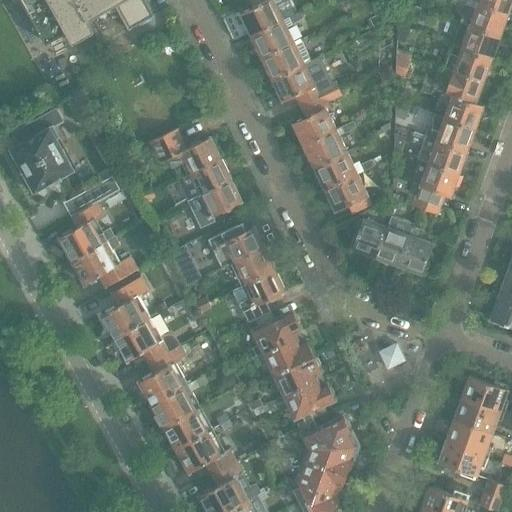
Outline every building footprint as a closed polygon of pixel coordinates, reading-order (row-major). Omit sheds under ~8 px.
[(13,0),(14,1),(16,0),(22,0),(47,44),(68,32),(74,43),(95,32),(102,45),(107,42),(93,18),(115,6),(129,31),(154,16),(145,0),(13,0)] [(249,0),(254,8),(241,14),(252,37),(284,21),(273,0),(249,0)] [(511,0),(471,0),(479,3),(509,14),(511,3),(511,0)] [(479,3),(470,27),(485,32),(486,30),(501,35),(509,14),(479,3)] [(388,11),(370,19),(376,30),(393,22),(388,11)] [(301,15),(290,20),(293,26),(304,20),(301,15)] [(252,37),(256,46),(255,46),(260,57),(261,56),(262,58),(294,43),(284,21),(252,37)] [(411,29),(399,24),(398,40),(406,43),(411,29)] [(470,27),(463,48),(493,59),(501,35),(486,30),(485,32),(470,27)] [(262,58),(263,60),(262,61),(267,71),(268,71),(273,80),(305,64),(312,61),(302,39),(294,43),(262,58)] [(454,71),(454,72),(469,77),(470,75),(485,80),(493,59),(463,48),(453,44),(445,67),(454,71)] [(414,55),(398,49),(397,75),(405,78),(414,55)] [(305,64),(273,80),(283,102),(296,96),(304,112),(327,101),(342,94),(336,83),(322,90),(314,74),(311,76),(305,64)] [(392,81),(392,65),(378,72),(384,84),(392,81)] [(435,89),(446,93),(454,96),(476,104),(476,103),(485,80),(470,75),(469,77),(454,72),(454,71),(445,67),(443,66),(437,83),(435,89)] [(423,85),(435,89),(437,83),(425,79),(423,85)] [(423,85),(421,91),(433,95),(435,89),(423,85)] [(454,96),(445,119),(460,125),(461,123),(476,128),(484,106),(476,103),(476,104),(454,96)] [(306,118),(294,124),(304,145),(336,130),(326,109),(330,107),(327,101),(304,112),(306,118)] [(406,121),(411,106),(396,101),(396,118),(406,121)] [(445,119),(437,141),(467,152),(476,128),(461,123),(460,125),(445,119)] [(391,122),(380,128),(383,133),(390,130),(391,122)] [(54,127),(12,150),(14,154),(10,157),(19,173),(65,148),(54,127)] [(178,129),(150,143),(160,163),(169,159),(173,167),(182,162),(188,175),(221,159),(211,137),(201,142),(201,140),(190,145),(191,147),(188,148),(178,129)] [(309,155),(307,156),(312,166),(314,165),(315,167),(347,152),(336,130),(304,145),(309,155)] [(407,138),(396,134),(396,150),(402,153),(407,138)] [(429,163),(429,165),(444,170),(445,168),(460,173),(467,152),(437,141),(425,136),(417,158),(429,163)] [(65,148),(19,173),(28,190),(33,187),(35,192),(77,169),(65,148)] [(316,170),(314,171),(319,181),(321,180),(325,189),(358,174),(347,152),(315,167),(316,170)] [(221,159),(188,175),(199,196),(232,180),(221,159)] [(371,160),(360,165),(363,171),(374,166),(371,160)] [(429,165),(421,187),(445,195),(451,197),(460,173),(445,168),(444,170),(429,165)] [(358,174),(325,189),(336,212),(349,205),(353,214),(372,204),(358,174)] [(71,217),(98,202),(120,190),(113,176),(66,202),(65,200),(62,201),(71,217)] [(199,196),(205,209),(196,213),(200,222),(222,212),(223,214),(234,208),(233,206),(242,202),(232,180),(199,196)] [(414,184),(409,195),(417,198),(428,202),(441,207),(445,195),(421,187),(414,184)] [(149,185),(138,191),(141,198),(152,192),(149,185)] [(152,192),(141,198),(144,204),(155,198),(152,192)] [(393,199),(385,202),(387,207),(394,209),(399,195),(395,194),(393,199)] [(428,202),(417,198),(414,205),(425,209),(428,202)] [(62,234),(63,236),(60,238),(73,261),(108,241),(96,219),(104,214),(98,202),(72,217),(78,228),(72,231),(71,229),(62,234)] [(428,202),(425,209),(438,214),(441,207),(428,202)] [(354,246),(354,248),(354,250),(377,258),(387,227),(365,219),(363,220),(358,236),(355,236),(352,244),(354,246)] [(234,237),(212,247),(223,269),(232,265),(265,249),(254,227),(245,231),(244,230),(233,235),(234,237)] [(379,259),(379,262),(387,265),(389,262),(399,266),(410,236),(387,227),(377,258),(379,259)] [(158,231),(147,236),(160,262),(172,256),(170,253),(158,231)] [(428,261),(434,244),(410,236),(399,266),(423,274),(424,271),(427,271),(430,263),(428,261)] [(90,284),(99,279),(98,277),(105,273),(111,285),(138,270),(131,257),(120,263),(113,250),(120,246),(116,237),(108,242),(108,241),(73,261),(86,283),(89,282),(90,284)] [(185,245),(170,253),(172,256),(179,270),(194,262),(185,245)] [(265,249),(232,265),(242,286),(275,270),(265,249)] [(502,291),(501,294),(511,297),(511,269),(510,269),(506,280),(504,279),(500,290),(502,291)] [(276,296),(286,292),(275,270),(242,286),(248,298),(239,303),(249,323),(271,312),(267,303),(277,298),(276,296)] [(511,327),(511,297),(501,294),(491,320),(495,321),(494,323),(504,327),(505,325),(511,327)] [(105,311),(106,313),(103,315),(116,338),(151,318),(138,295),(115,308),(114,306),(105,311)] [(207,297),(195,302),(198,308),(209,302),(207,297)] [(164,302),(155,308),(159,314),(168,309),(164,302)] [(209,302),(198,308),(201,313),(212,308),(209,302)] [(168,309),(159,314),(162,320),(171,315),(168,309)] [(254,331),(261,345),(250,350),(254,359),(265,354),(297,338),(294,331),(301,327),(300,325),(300,321),(298,316),(295,315),(294,312),(254,331)] [(151,318),(116,338),(129,360),(132,359),(132,361),(142,356),(141,354),(142,353),(148,364),(180,346),(178,342),(176,339),(173,336),(169,335),(167,335),(162,337),(151,318)] [(314,354),(314,351),(312,346),(309,344),(308,342),(301,345),(297,338),(265,354),(275,375),(315,356),(314,354)] [(397,344),(380,352),(388,369),(406,361),(397,344)] [(180,346),(148,364),(154,374),(152,375),(151,373),(142,378),(143,380),(141,382),(154,405),(188,385),(176,363),(186,357),(180,346)] [(322,370),(321,368),(321,365),(319,360),(315,358),(315,356),(275,375),(285,397),(318,381),(314,374),(322,370)] [(465,387),(466,389),(463,398),(477,403),(478,401),(506,411),(510,401),(505,399),(510,386),(494,380),(493,384),(471,376),(470,379),(468,381),(465,387)] [(318,381),(285,397),(296,419),(336,400),(335,398),(335,394),(333,389),(330,387),(329,385),(321,388),(318,381)] [(188,385),(154,405),(166,427),(201,408),(188,385)] [(456,417),(455,419),(493,433),(498,420),(503,422),(506,411),(478,401),(477,403),(463,398),(460,407),(457,409),(455,414),(456,417)] [(260,399),(248,404),(252,411),(264,406),(260,399)] [(201,408),(166,427),(178,449),(213,430),(201,408)] [(226,414),(217,419),(221,426),(230,420),(226,414)] [(344,418),(305,437),(308,443),(317,439),(356,453),(358,446),(350,430),(351,427),(348,422),(345,420),(344,418)] [(447,440),(461,445),(461,448),(489,458),(493,448),(488,446),(493,433),(455,419),(454,422),(452,423),(450,429),(451,432),(447,440)] [(230,420),(221,426),(224,431),(233,426),(230,420)] [(195,472),(204,467),(203,466),(206,464),(212,475),(236,462),(228,449),(225,450),(213,430),(178,449),(191,472),(194,470),(195,472)] [(308,443),(310,449),(306,460),(348,475),(348,473),(351,470),(353,465),(353,462),(356,453),(317,439),(308,443)] [(462,470),(460,475),(475,480),(480,467),(485,469),(489,458),(461,448),(461,445),(447,440),(444,449),(442,451),(440,457),(440,460),(440,462),(462,470)] [(511,458),(505,456),(502,463),(511,466),(511,458)] [(306,460),(298,482),(299,483),(339,497),(343,487),(346,485),(348,480),(347,476),(348,475),(306,460)] [(212,487),(203,492),(204,494),(201,495),(209,511),(225,511),(248,500),(237,479),(243,476),(236,462),(212,475),(218,486),(213,489),(212,487)] [(489,479),(484,492),(504,499),(509,487),(489,479)] [(339,497),(299,483),(314,511),(334,511),(335,510),(338,507),(340,502),(339,499),(339,497)] [(468,511),(469,511),(465,509),(470,495),(454,490),(453,494),(431,486),(430,489),(428,491),(426,497),(426,499),(423,508),(434,511),(437,511),(438,511),(439,511),(468,511)] [(265,491),(257,496),(260,503),(269,499),(265,491)] [(484,492),(479,505),(498,511),(499,511),(504,499),(484,492)] [(248,500),(225,511),(254,511),(253,508),(261,504),(260,503),(257,496),(248,500)]
